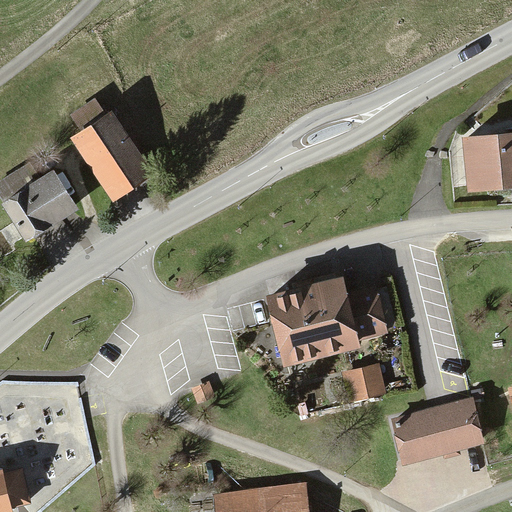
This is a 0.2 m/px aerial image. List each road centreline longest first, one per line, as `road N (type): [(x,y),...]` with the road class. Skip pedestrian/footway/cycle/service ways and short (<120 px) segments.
road 1 (residential): [(157,326),(341,245),(511,217)]
road 2 (residential): [(384,511),(312,471),(168,411),(132,373)]
road 3 (tertiary): [(416,87),(307,122),(247,177)]
road 4 (tertiary): [(247,177),(346,141),(416,87)]
road 5 (tertiary): [(125,243),(0,332)]
road 6 (residential): [(132,373),(114,425),(125,511)]
road 7 (tertiary): [(247,177),(125,243)]
road 8 (residential): [(99,0),(0,80)]
